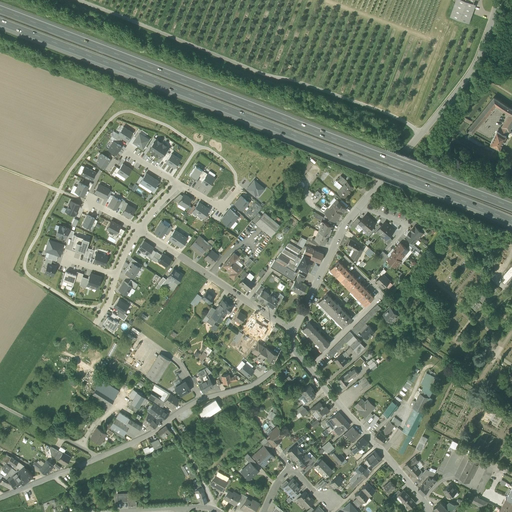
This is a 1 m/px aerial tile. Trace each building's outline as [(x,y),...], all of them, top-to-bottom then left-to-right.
[(455,0),(450,17),(469,23),(472,14),(476,5),(474,4),(464,0),(463,0),(455,0)] [(499,108),(504,111),(507,106),(494,97),(490,102),(496,105),(499,108)] [(479,126),(496,105),(490,102),(473,123),(479,126)] [(511,125),(511,110),(510,114),(502,126),(509,131),(511,125)] [(502,126),(499,132),(506,135),(509,131),(502,126)] [(132,133),(123,127),(118,134),(123,137),(127,140),(132,133)] [(500,148),(506,135),(499,132),(497,131),(490,144),(500,148)] [(118,134),(116,132),(113,137),(114,138),(119,141),(120,142),(123,137),(118,134)] [(149,140),(139,133),(136,138),(133,143),(142,149),(149,140)] [(149,150),(154,154),(162,142),(156,139),(152,145),(149,150)] [(110,147),(108,150),(115,155),(121,146),(118,144),(114,142),(112,144),(111,144),(109,147),(110,147)] [(163,153),(163,152),(167,146),(162,142),(154,154),(159,158),(163,153)] [(171,153),(166,162),(174,167),(180,159),(171,153)] [(101,155),(100,155),(98,158),(99,159),(96,163),(104,168),(110,160),(101,154),(101,155)] [(300,170),(305,173),(312,164),(306,159),(299,169),(300,170)] [(131,169),(122,164),(119,169),(117,172),(126,177),(131,169)] [(196,179),(198,175),(202,170),(195,166),(189,175),(196,179)] [(84,167),(82,170),(83,171),(81,174),(85,176),(85,177),(88,178),(92,180),(95,172),(84,167)] [(158,181),(146,173),(143,177),(140,182),(146,186),(152,190),(155,185),(158,181)] [(296,184),(302,176),(297,173),(289,184),(300,193),(302,190),(296,184)] [(214,178),(207,174),(202,181),(201,182),(208,187),(214,178)] [(338,179),(344,184),(347,181),(341,175),(338,179)] [(254,180),(247,189),(255,196),(257,194),(259,191),(260,193),(264,188),(254,180)] [(343,186),(337,181),(333,184),(340,189),(343,186)] [(337,192),(344,198),(349,193),(348,192),(353,186),(350,184),(347,181),(344,184),(343,186),(340,189),(337,192)] [(88,187),(79,183),(75,192),(84,196),(87,188),(88,187)] [(99,185),(95,192),(105,197),(108,189),(99,185)] [(337,200),(339,201),(341,199),(334,193),(332,196),(334,198),(334,197),(337,200)] [(173,200),(178,203),(182,195),(180,194),(173,200)] [(182,195),(178,203),(186,207),(191,199),(188,197),(189,197),(185,195),(183,194),(182,195)] [(249,194),(245,199),(249,202),(252,205),(255,200),(249,194)] [(121,200),(113,196),(109,205),(116,209),(117,207),(121,200)] [(245,199),(241,196),(234,204),(242,210),(249,202),(245,199)] [(341,199),(339,201),(346,207),(348,205),(341,199)] [(339,201),(337,200),(332,205),(342,213),(347,208),(346,207),(339,201)] [(79,205),(70,201),(65,211),(74,215),(79,205)] [(209,209),(199,202),(196,207),(193,211),(203,218),(206,214),(209,209)] [(123,211),(122,213),(124,214),(127,216),(128,216),(130,217),(135,209),(127,204),(123,211)] [(321,209),(326,213),(329,209),(324,204),(321,209)] [(335,221),(342,213),(332,205),(329,209),(326,213),(331,218),(332,218),(335,221)] [(230,209),(221,219),(229,226),(238,216),(235,213),(230,209)] [(237,211),(235,213),(238,216),(242,219),(244,217),(237,211)] [(255,223),(270,236),(280,225),(264,212),(262,215),(258,212),(252,220),(255,223)] [(94,218),(87,215),(83,224),(90,228),(91,224),(94,219),(94,218)] [(358,224),(363,228),(370,219),(365,215),(361,221),(358,224)] [(351,225),(355,228),(356,226),(358,224),(361,221),(357,218),(354,222),(351,225)] [(375,224),(370,219),(363,228),(368,232),(372,227),(375,224)] [(117,233),(119,228),(120,226),(111,221),(106,229),(109,230),(108,231),(112,234),(113,232),(116,234),(117,233)] [(162,223),(161,222),(155,232),(162,237),(164,232),(168,227),(162,223)] [(323,222),(319,231),(329,236),(333,227),(323,222)] [(377,231),(382,235),(389,226),(384,222),(381,226),(377,231)] [(379,224),(374,229),(373,231),(375,233),(377,231),(381,226),(379,224)] [(69,229),(66,228),(66,227),(63,226),(62,227),(59,225),(56,235),(59,236),(59,237),(62,238),(62,237),(66,238),(66,236),(69,229)] [(172,227),(169,225),(168,227),(164,232),(168,235),(169,233),(172,227)] [(394,231),(389,226),(382,235),(387,239),(389,237),(394,231)] [(368,236),(373,231),(374,229),(372,227),(368,232),(366,234),(368,236)] [(412,231),(411,232),(419,238),(423,233),(420,231),(415,227),(414,229),(413,228),(411,230),(412,231)] [(125,230),(119,228),(117,233),(119,234),(118,237),(120,238),(125,230)] [(187,238),(175,230),(171,235),(169,239),(181,247),(185,240),(187,238)] [(325,244),(329,236),(319,231),(319,232),(316,239),(315,239),(320,242),(325,244)] [(414,243),(419,238),(411,232),(410,233),(409,233),(407,235),(408,235),(407,237),(414,243)] [(89,240),(76,235),(74,241),(72,248),(85,252),(87,247),(89,240)] [(190,246),(200,254),(204,249),(206,246),(201,242),(203,239),(199,236),(190,246)] [(297,245),(301,248),(305,239),(300,237),(297,245)] [(348,246),(355,250),(357,247),(358,243),(351,239),(347,246),(348,246)] [(63,245),(49,240),(45,251),(49,252),(58,255),(60,255),(63,245)] [(153,247),(144,241),(139,249),(142,251),(141,252),(144,254),(145,253),(148,255),(153,247)] [(280,253),(275,260),(274,260),(270,267),(292,280),(296,272),(294,271),(297,266),(293,264),(293,263),(294,261),(296,258),(301,248),(297,245),(290,241),(283,250),(280,253)] [(400,243),(396,248),(405,255),(409,250),(400,243)] [(416,251),(415,249),(409,245),(407,248),(414,253),(416,251)] [(305,250),(304,252),(303,255),(310,257),(311,255),(313,249),(306,247),(305,250)] [(362,250),(357,247),(355,250),(351,256),(357,259),(362,250)] [(365,253),(369,257),(374,252),(369,248),(365,253)] [(396,248),(391,253),(401,262),(401,261),(400,260),(405,255),(396,248)] [(311,255),(310,257),(303,255),(300,260),(298,263),(297,266),(307,272),(310,266),(314,260),(320,262),(324,253),(313,249),(311,255)] [(151,259),(156,252),(153,250),(148,257),(151,259)] [(204,258),(211,263),(215,259),(217,257),(216,257),(210,251),(204,258)] [(58,255),(49,252),(47,258),(52,259),(56,261),(58,255)] [(156,252),(151,259),(156,262),(157,260),(161,255),(156,252)] [(107,257),(96,253),(93,261),(104,265),(107,257)] [(229,275),(233,279),(242,268),(234,262),(238,256),(234,253),(223,266),(231,272),(229,275)] [(390,257),(385,253),(381,258),(385,262),(388,259),(390,257)] [(397,267),(401,262),(391,253),(392,254),(390,257),(388,259),(389,260),(388,261),(394,265),(395,265),(397,267)] [(171,259),(162,254),(161,255),(157,260),(166,266),(171,259)] [(331,269),(335,272),(342,265),(339,261),(331,269)] [(138,266),(131,262),(127,269),(125,272),(134,278),(140,268),(138,266)] [(56,266),(50,265),(47,264),(45,272),(53,275),(56,266)] [(502,282),(504,284),(511,275),(511,264),(511,266),(502,276),(505,279),(502,282)] [(335,272),(338,276),(346,268),(342,265),(335,272)] [(173,280),(177,283),(183,274),(179,272),(173,268),(169,275),(174,279),(173,280)] [(338,276),(342,279),(349,272),(346,268),(338,276)] [(258,275),(262,278),(266,271),(263,269),(258,275)] [(76,274),(66,271),(61,283),(72,287),(74,280),(76,274)] [(77,271),(76,274),(74,280),(80,282),(82,276),(83,273),(77,271)] [(342,279),(345,283),(353,276),(349,272),(342,279)] [(101,277),(90,273),(89,278),(86,285),(87,285),(97,288),(101,277)] [(174,279),(169,275),(168,275),(166,279),(162,283),(172,289),(177,283),(173,280),(174,279)] [(254,282),(246,275),(245,275),(243,278),(239,283),(248,290),(254,282)] [(377,281),(384,287),(390,281),(383,275),(382,275),(377,281)] [(89,278),(82,276),(80,282),(79,285),(86,287),(87,285),(86,285),(89,278)] [(345,283),(349,287),(356,279),(353,276),(345,283)] [(187,282),(184,285),(193,292),(198,285),(190,278),(187,282)] [(131,279),(128,283),(132,286),(134,288),(137,284),(131,279)] [(308,286),(300,282),(296,279),(295,279),(292,287),(291,289),(303,295),(307,289),(308,286)] [(349,287),(352,290),(360,283),(356,279),(349,287)] [(184,280),(179,287),(182,289),(184,285),(187,282),(184,280)] [(128,283),(124,281),(118,289),(126,295),(132,286),(128,283)] [(352,290),(356,294),(363,286),(360,283),(352,290)] [(255,292),(259,294),(262,290),(264,287),(261,285),(255,292)] [(356,294),(359,297),(367,290),(363,286),(356,294)] [(262,301),(265,302),(270,295),(268,293),(264,291),(262,290),(259,294),(257,297),(260,299),(259,299),(262,301)] [(359,297),(363,301),(370,293),(367,290),(359,297)] [(206,300),(209,303),(214,296),(211,293),(210,294),(206,291),(202,297),(206,300)] [(374,297),(370,293),(363,301),(366,305),(374,297)] [(320,301),(323,305),(331,297),(327,294),(320,301)] [(272,296),(270,295),(265,302),(266,303),(268,306),(270,306),(273,308),(276,302),(278,300),(276,299),(275,298),(276,298),(272,296)] [(323,305),(327,308),(334,301),(331,297),(323,305)] [(128,306),(118,299),(114,306),(120,310),(124,313),(128,306)] [(215,308),(211,315),(217,319),(219,320),(221,317),(223,317),(227,311),(228,312),(232,307),(230,306),(227,303),(227,301),(225,300),(223,301),(222,300),(216,309),(215,308)] [(327,308),(330,312),(338,304),(334,301),(327,308)] [(330,312),(334,315),(341,308),(338,304),(330,312)] [(202,320),(206,322),(206,321),(211,315),(215,308),(212,307),(202,320)] [(334,315),(337,319),(345,312),(341,308),(334,315)] [(383,315),(391,322),(398,315),(390,308),(383,315)] [(124,313),(120,310),(116,315),(119,317),(124,320),(127,315),(124,313)] [(234,318),(241,322),(245,316),(238,311),(234,318)] [(112,312),(110,315),(114,318),(113,319),(116,321),(119,317),(116,315),(112,312)] [(337,319),(341,323),(349,315),(345,312),(337,319)] [(214,323),(217,319),(211,315),(206,321),(212,325),(214,323)] [(352,319),(349,315),(341,323),(345,326),(352,319)] [(113,319),(112,320),(109,318),(108,317),(103,323),(113,330),(118,322),(116,321),(113,319)] [(246,325),(251,329),(256,322),(256,321),(251,318),(246,325)] [(263,327),(256,322),(251,329),(249,332),(257,337),(258,335),(262,337),(267,328),(264,326),(263,327)] [(303,328),(310,335),(316,329),(309,322),(303,328)] [(368,326),(366,323),(364,325),(362,327),(360,329),(359,330),(362,332),(368,326)] [(362,333),(367,338),(375,331),(369,325),(368,326),(362,332),(362,333)] [(323,336),(316,329),(310,335),(317,342),(323,336)] [(233,339),(237,342),(243,334),(239,331),(233,339)] [(323,336),(317,342),(320,345),(324,349),(330,343),(323,336)] [(350,347),(353,350),(361,343),(353,336),(351,338),(349,340),(347,342),(346,343),(350,347)] [(143,337),(141,340),(153,347),(155,345),(143,337)] [(114,342),(107,354),(111,356),(117,344),(114,342)] [(257,355),(258,355),(263,346),(257,342),(251,352),(255,355),(255,354),(257,355)] [(361,343),(353,350),(358,355),(365,347),(361,343)] [(270,350),(263,346),(258,355),(263,358),(265,359),(270,350)] [(277,353),(270,350),(265,359),(268,361),(271,363),(277,353)] [(205,356),(206,354),(203,352),(198,358),(202,361),(205,356)] [(148,376),(161,354),(159,353),(145,375),(148,376)] [(148,376),(157,381),(170,359),(161,354),(148,376)] [(335,360),(340,367),(347,361),(345,358),(342,354),(335,360)] [(353,364),(357,368),(365,361),(361,357),(353,364)] [(373,358),(371,360),(373,362),(369,365),(368,366),(370,368),(371,368),(375,364),(377,363),(375,360),(375,361),(373,358)] [(236,367),(239,370),(245,363),(242,360),(236,367)] [(239,370),(248,377),(254,370),(251,368),(245,363),(239,370)] [(354,367),(345,375),(348,379),(352,375),(353,377),(359,373),(357,371),(354,367)] [(197,373),(202,381),(209,378),(207,374),(204,369),(197,373)] [(408,379),(412,382),(418,374),(414,370),(408,379)] [(413,407),(415,408),(422,412),(429,398),(439,379),(426,373),(421,383),(425,385),(422,389),(413,407)] [(221,376),(223,384),(231,382),(231,381),(237,380),(236,376),(230,377),(229,374),(221,376)] [(349,380),(348,379),(345,375),(338,379),(341,383),(340,383),(343,387),(343,386),(344,386),(350,381),(349,380)] [(358,381),(364,389),(370,384),(365,376),(358,381)] [(213,386),(209,378),(202,381),(198,383),(203,391),(213,386)] [(100,379),(99,379),(97,383),(95,386),(96,387),(102,391),(114,398),(119,391),(100,379)] [(175,388),(180,395),(187,391),(186,391),(190,389),(185,381),(181,383),(182,384),(175,388)] [(164,402),(170,394),(170,393),(155,384),(151,389),(162,396),(160,399),(161,400),(164,402)] [(301,391),(303,394),(308,400),(315,395),(311,390),(312,389),(309,385),(305,388),(304,388),(301,391)] [(93,395),(98,397),(102,391),(96,387),(92,394),(93,395)] [(114,398),(102,391),(98,397),(100,399),(110,405),(114,398)] [(144,397),(137,392),(134,397),(141,401),(144,397)] [(148,398),(154,402),(157,398),(151,394),(148,398)] [(165,403),(173,408),(178,399),(170,394),(164,402),(165,403)] [(308,401),(308,400),(303,394),(298,398),(303,405),(308,401)] [(90,400),(97,405),(100,399),(98,397),(93,395),(90,400)] [(141,402),(141,401),(134,397),(134,398),(131,403),(138,407),(141,402)] [(110,405),(100,399),(97,405),(106,410),(110,405)] [(198,411),(203,419),(221,408),(215,399),(198,411)] [(365,417),(370,412),(375,407),(371,403),(369,405),(366,401),(365,402),(362,399),(355,406),(359,409),(361,411),(360,412),(365,417)] [(148,411),(156,417),(162,409),(153,402),(148,411)] [(311,409),(314,412),(315,411),(320,417),(329,410),(326,406),(324,408),(319,402),(311,409)] [(383,414),(387,417),(395,405),(391,402),(388,407),(383,414)] [(128,407),(135,412),(138,407),(131,403),(128,407)] [(423,413),(422,412),(415,408),(403,431),(411,435),(413,436),(423,413)] [(157,418),(156,419),(154,421),(157,424),(169,414),(162,409),(156,417),(157,418)] [(116,418),(126,424),(129,418),(119,412),(116,417),(116,418)] [(331,418),(337,426),(339,425),(345,420),(339,412),(331,418)] [(364,418),(367,421),(373,415),(370,412),(365,417),(364,418)] [(152,429),(157,424),(154,421),(156,419),(154,416),(148,413),(142,422),(148,426),(152,429)] [(124,435),(127,430),(129,426),(126,424),(116,418),(111,425),(110,427),(117,431),(124,435)] [(129,418),(126,424),(129,426),(127,430),(130,432),(128,434),(133,437),(141,426),(129,418)] [(334,429),(337,426),(331,418),(326,422),(332,430),(334,429)] [(372,429),(374,430),(381,420),(379,419),(375,424),(372,429)] [(311,424),(313,428),(319,423),(317,420),(311,424)] [(345,420),(339,425),(344,430),(350,425),(345,420)] [(383,430),(381,432),(387,436),(395,425),(390,422),(384,431),(383,430)] [(339,434),(344,430),(339,425),(337,426),(334,429),(338,434),(339,433),(339,434)] [(158,432),(162,437),(167,434),(170,432),(166,426),(158,432)] [(270,437),(276,443),(276,442),(285,435),(282,432),(283,431),(281,429),(279,428),(277,426),(270,432),(272,433),(269,436),(270,437)] [(344,434),(353,442),(360,435),(352,427),(344,434)] [(96,440),(101,442),(106,433),(97,428),(90,438),(95,441),(96,440)] [(117,431),(116,433),(125,439),(125,436),(124,435),(117,431)] [(387,436),(381,432),(379,431),(374,437),(382,443),(387,436)] [(398,453),(403,455),(412,436),(408,434),(398,453)] [(420,441),(425,444),(428,438),(423,435),(420,441)] [(296,441),(299,445),(306,439),(303,436),(296,441)] [(267,440),(268,441),(272,446),(273,447),(277,443),(276,442),(276,443),(270,437),(267,440)] [(357,447),(360,450),(368,442),(363,438),(356,445),(357,447)] [(153,447),(154,450),(161,447),(157,440),(151,443),(153,447)] [(466,453),(480,460),(482,456),(453,440),(450,446),(465,455),(466,453)] [(272,446),(268,441),(263,445),(263,446),(264,446),(265,448),(268,450),(272,446)] [(416,449),(421,452),(425,444),(420,441),(416,449)] [(322,448),(325,451),(331,445),(329,442),(322,448)] [(334,448),(331,445),(325,451),(327,454),(334,448)] [(287,452),(294,460),(302,453),(295,446),(287,452)] [(273,456),(269,452),(268,451),(268,450),(265,448),(258,454),(257,452),(254,456),(263,466),(269,460),(273,456)] [(330,454),(339,464),(344,459),(345,459),(336,449),(330,454)] [(55,457),(59,460),(63,453),(59,450),(55,457)] [(369,466),(371,468),(382,460),(375,451),(366,458),(371,465),(369,466)] [(63,453),(59,460),(66,464),(70,457),(64,453),(63,453)] [(304,456),(302,453),(294,460),(301,467),(306,463),(310,459),(310,458),(306,454),(304,456)] [(455,475),(469,482),(480,460),(466,453),(465,455),(455,475)] [(250,463),(252,465),(255,462),(249,455),(246,459),(250,463)] [(306,463),(309,465),(315,459),(313,456),(310,458),(310,459),(306,463)] [(11,457),(10,458),(8,461),(15,466),(18,462),(11,457)] [(404,466),(414,477),(416,476),(421,471),(415,464),(419,461),(415,457),(404,466)] [(314,465),(320,471),(326,465),(321,459),(314,465)] [(39,469),(46,474),(53,466),(46,461),(41,467),(39,469)] [(242,473),(248,479),(257,471),(252,465),(250,463),(244,468),(245,470),(242,473)] [(2,469),(7,473),(11,467),(6,464),(3,467),(2,469)] [(188,464),(181,467),(185,476),(192,473),(188,464)] [(332,471),(326,465),(320,471),(325,477),(332,471)] [(358,473),(360,475),(365,470),(360,466),(356,471),(358,473)] [(21,469),(17,472),(22,478),(19,481),(20,482),(23,485),(33,477),(24,467),(21,469)] [(365,470),(360,475),(363,478),(364,479),(369,474),(365,470)] [(15,487),(20,482),(19,481),(22,478),(17,472),(8,479),(15,487)] [(350,480),(353,482),(356,480),(360,475),(358,473),(355,476),(350,480)] [(214,486),(222,490),(224,486),(227,481),(222,479),(216,475),(210,485),(213,486),(214,486)] [(356,480),(353,482),(355,484),(356,485),(363,478),(360,475),(356,480)] [(332,486),(334,488),(337,485),(342,480),(338,476),(332,481),(333,482),(331,483),(333,485),(332,486)] [(418,490),(424,496),(436,482),(435,481),(436,481),(433,478),(431,479),(429,477),(418,489),(418,490)] [(291,496),(291,497),(295,493),(300,489),(296,484),(297,483),(293,479),(288,483),(284,487),(289,492),(288,493),(291,496)] [(383,488),(389,493),(395,487),(390,481),(383,488)] [(361,489),(362,490),(367,496),(370,493),(371,494),(375,491),(368,483),(361,489)] [(443,490),(449,497),(452,495),(453,495),(457,492),(451,484),(443,490)] [(200,505),(201,505),(207,503),(205,497),(203,491),(204,491),(202,487),(195,491),(196,494),(198,499),(200,505)] [(369,498),(367,496),(362,490),(355,496),(357,498),(361,503),(364,500),(365,501),(369,498)] [(228,491),(224,497),(229,500),(235,504),(237,500),(240,496),(239,496),(233,492),(232,494),(228,491)] [(398,496),(404,503),(409,497),(403,491),(401,493),(397,496),(398,496)] [(306,507),(313,501),(305,492),(302,495),(298,498),(303,504),(304,503),(307,506),(306,507)] [(128,502),(128,508),(136,508),(136,498),(128,498),(128,493),(117,494),(118,503),(128,502)] [(289,503),(292,500),(297,495),(295,493),(291,497),(291,496),(287,500),(289,503)] [(300,493),(297,495),(292,500),(294,502),(298,498),(302,495),(300,493)] [(469,501),(484,508),(487,502),(472,495),(469,501)] [(416,504),(409,497),(404,503),(410,509),(413,506),(416,504)] [(506,497),(500,509),(507,511),(511,511),(511,500),(507,497),(506,497)] [(241,507),(249,511),(253,511),(259,503),(254,500),(251,505),(245,501),(247,499),(246,499),(243,504),(241,507)] [(433,508),(436,511),(448,511),(449,511),(445,506),(440,502),(433,508)] [(449,511),(450,511),(454,509),(454,508),(458,505),(458,504),(456,504),(449,502),(445,506),(449,511)] [(357,511),(349,503),(343,509),(345,511),(357,511)]
